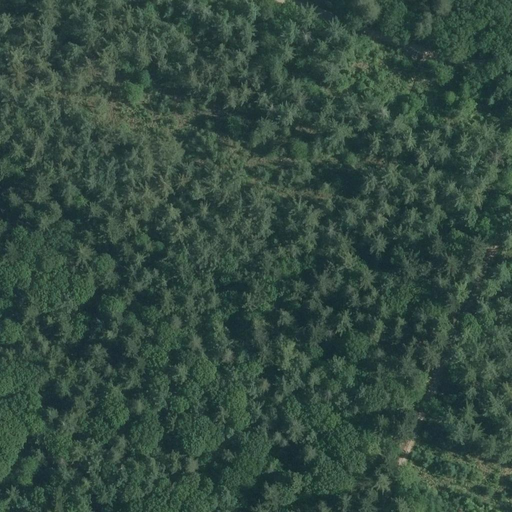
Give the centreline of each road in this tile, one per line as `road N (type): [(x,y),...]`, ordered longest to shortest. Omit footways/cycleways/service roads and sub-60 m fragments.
road 1 (track): [(378,511),(504,223)]
road 2 (track): [(279,0),(456,65),(511,58)]
